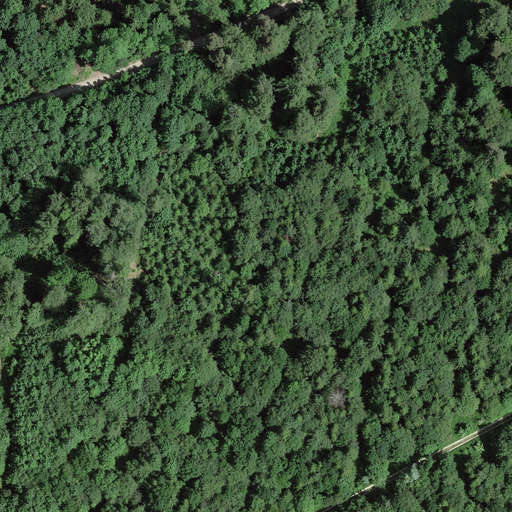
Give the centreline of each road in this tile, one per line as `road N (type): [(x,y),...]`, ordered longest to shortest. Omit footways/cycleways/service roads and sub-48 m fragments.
road 1 (track): [(300,0),(0,112)]
road 2 (track): [(328,511),(511,415)]
road 3 (track): [(0,485),(13,429),(0,365)]
